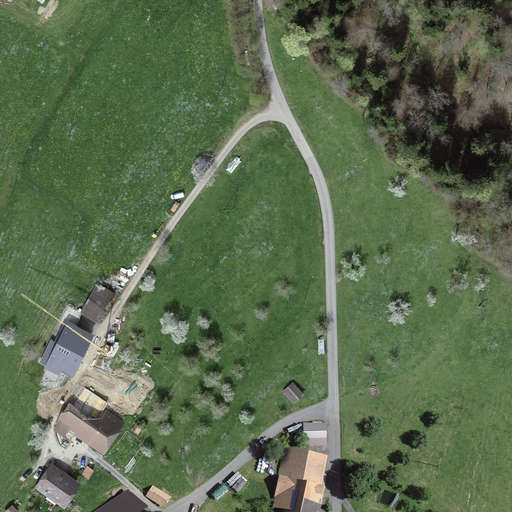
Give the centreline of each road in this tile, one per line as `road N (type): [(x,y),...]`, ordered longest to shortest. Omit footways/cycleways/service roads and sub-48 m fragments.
road 1 (unclassified): [(261,0),(265,41),(328,215),(334,406)]
road 2 (unknown): [(387,0),(511,161)]
road 3 (unclassified): [(171,511),(280,426),(334,406)]
